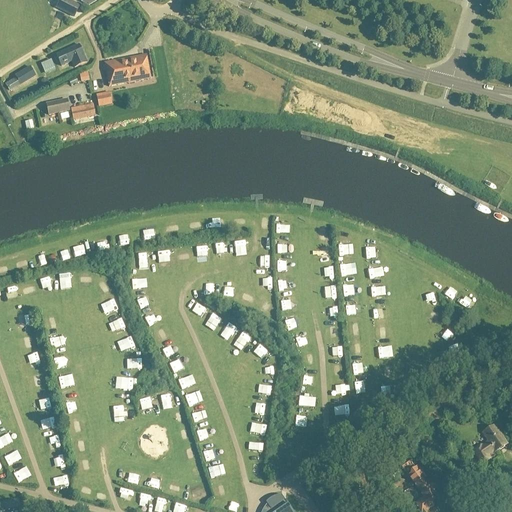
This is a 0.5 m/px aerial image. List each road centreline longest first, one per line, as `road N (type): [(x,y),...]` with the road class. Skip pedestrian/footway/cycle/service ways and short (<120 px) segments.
road 1 (residential): [(223,0),(357,61),(417,73)]
road 2 (residential): [(417,73),(244,0)]
road 3 (track): [(113,0),(0,76)]
